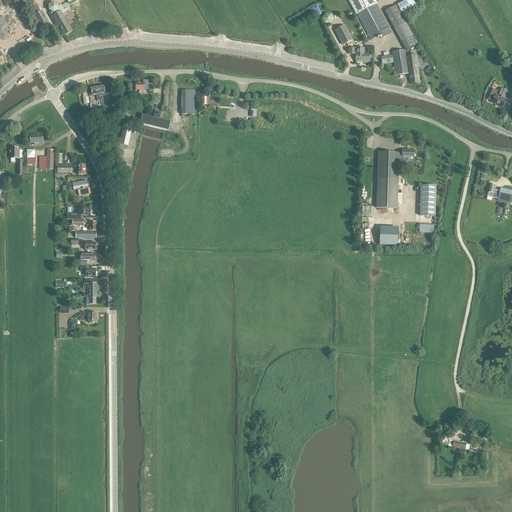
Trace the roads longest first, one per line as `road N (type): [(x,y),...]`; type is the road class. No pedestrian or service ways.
road 1 (unclassified): [(474,147),(411,114),(357,110),(305,88),(214,74),(94,75),(53,94)]
road 2 (tertiary): [(115,511),(105,191),(53,94)]
road 3 (tertiary): [(37,65),(91,47),(138,44),(220,50),(332,74)]
road 4 (track): [(474,147),(457,229),(473,281),(456,365)]
road 5 (track): [(157,293),(158,229),(168,204),(236,136),(236,125)]
road 6 (tertiary): [(511,134),(444,104),(332,74)]
